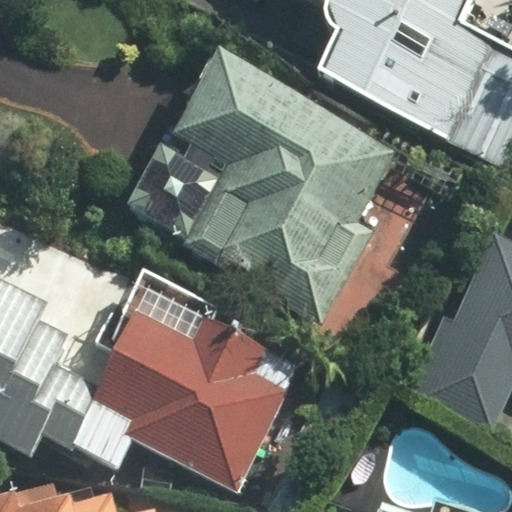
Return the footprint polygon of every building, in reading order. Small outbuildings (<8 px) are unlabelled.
[(487,2),(482,0),(284,0),(283,3),(344,36),(320,79),(510,182),(511,177),(511,61),(468,37),(487,2)] [(403,156),(232,65),(179,166),(225,190),(186,262),(336,342),(389,243),(364,230),(403,156)] [(511,250),(503,245),(419,399),(499,442),(511,418),(511,250)] [(60,319),(0,289),(0,453),(43,475),(56,448),(129,484),(144,455),(245,505),(311,372),(149,292),(133,325),(112,315),(95,349),(123,363),(104,403),(62,382),(76,354),(49,341),(60,319)] [(106,511),(103,497),(44,511),(106,511)]
